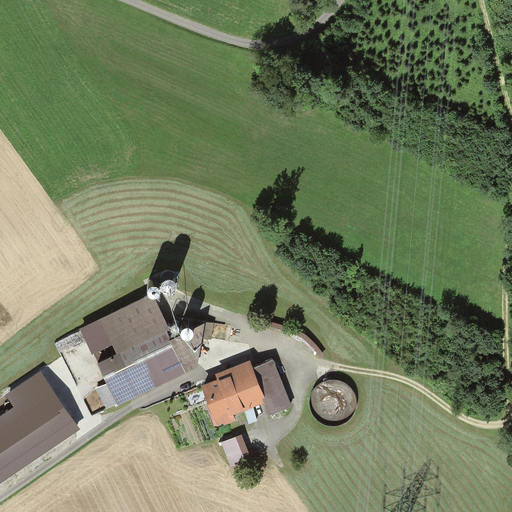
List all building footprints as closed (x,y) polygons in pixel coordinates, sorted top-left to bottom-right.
[(108,407),(198,364),(203,337),(204,321),(172,336),(168,328),(170,327),(153,292),(81,327),(107,382),(98,386),(108,407)] [(204,321),(203,337),(213,339),(215,323),(204,321)] [(272,359),(250,367),(263,400),(267,411),(289,402),(272,359)] [(218,381),(204,386),(218,423),(236,416),(234,411),(263,400),(250,367),(248,361),(215,374),(218,381)] [(14,407),(0,416),(0,483),(80,429),(41,371),(6,395),(14,407)] [(322,381),(320,417),(356,419),(358,383),(322,381)] [(242,435),(222,443),(231,465),(251,458),(242,435)]
